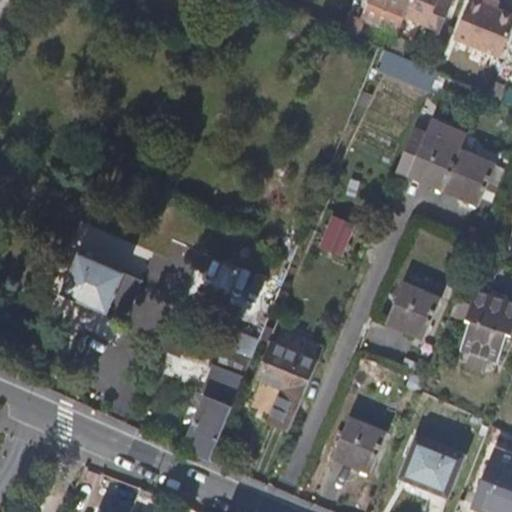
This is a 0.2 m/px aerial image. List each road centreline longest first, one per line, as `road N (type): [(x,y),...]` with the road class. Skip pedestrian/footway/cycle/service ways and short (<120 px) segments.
road 1 (residential): [(277,511),(32,410)]
road 2 (unknown): [(272,510),(353,295)]
